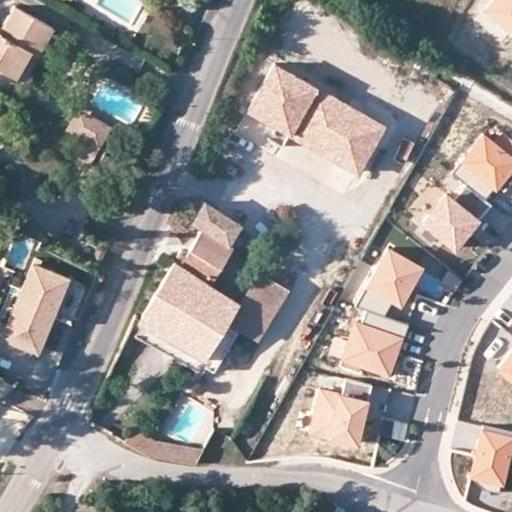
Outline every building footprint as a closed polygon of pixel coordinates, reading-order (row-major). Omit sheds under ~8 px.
[(511,0),(491,0),(482,10),(511,35),(511,0)] [(26,47),(35,52),(49,26),(8,4),(0,19),(0,69),(11,75),(26,47)] [(20,80),(35,52),(26,47),(11,75),(20,80)] [(382,127),(277,65),(250,109),(273,122),(266,134),(282,144),(289,132),(356,171),(382,127)] [(152,113),(146,108),(138,124),(144,127),(152,113)] [(67,130),(98,148),(109,126),(78,109),(67,130)] [(482,131),(449,171),(465,184),(481,197),(511,163),(511,137),(503,129),(492,140),(482,131)] [(454,196),(446,189),(418,217),(452,251),(481,221),(483,222),(495,209),(465,184),(454,196)] [(219,334),(240,300),(212,283),(233,245),(229,243),(240,221),(206,201),(194,222),(202,227),(182,264),(175,262),(141,319),(144,321),(206,357),(219,334)] [(389,244),(353,306),(366,311),(382,316),(390,298),(400,304),(422,261),(389,244)] [(32,262),(4,332),(37,346),(65,275),(32,262)] [(280,301),(250,282),(240,300),(219,334),(250,351),(280,301)] [(354,323),(343,361),(390,375),(395,363),(390,361),(398,339),(400,340),(406,325),(382,316),(366,311),(362,325),(354,323)] [(206,357),(144,321),(137,333),(198,369),(206,357)] [(511,352),(497,375),(511,385),(511,352)] [(320,388),(310,431),(355,441),(364,399),(366,399),(369,385),(343,378),(339,392),(320,388)] [(479,426),(467,477),(483,489),(498,493),(511,433),(479,426)] [(134,427),(126,441),(149,454),(157,441),(134,427)] [(157,441),(149,454),(201,462),(209,449),(158,439),(157,441)]
